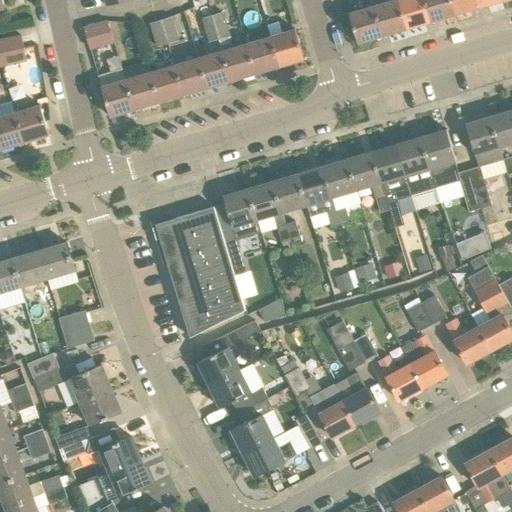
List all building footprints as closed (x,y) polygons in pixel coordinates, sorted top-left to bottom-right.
[(383,36),(407,29),(398,0),(393,0),(374,6),(383,36)] [(398,0),(407,29),(431,22),(424,0),(398,0)] [(424,0),(431,22),(456,14),(451,0),(424,0)] [(480,7),(477,0),(451,0),(456,14),(480,7)] [(358,43),(383,36),(374,6),(349,13),(358,43)] [(219,40),(230,37),(223,12),(212,15),(219,40)] [(161,19),(168,44),(180,40),(172,15),(161,19)] [(209,43),(219,40),(212,15),(202,18),(209,43)] [(158,47),(168,44),(161,19),(151,22),(158,47)] [(88,38),(111,30),(108,20),(85,27),(88,38)] [(280,67),(304,59),(296,29),(271,36),(280,67)] [(92,49),(115,41),(111,30),(88,38),(92,49)] [(0,53),(25,48),(22,35),(0,40),(0,53)] [(256,74),(280,67),(271,36),(247,44),(256,74)] [(256,74),(247,44),(222,50),(231,81),(256,74)] [(0,65),(27,60),(25,48),(0,53),(0,65)] [(231,81),(222,50),(198,57),(207,88),(231,81)] [(107,59),(111,72),(122,69),(122,68),(118,56),(107,59)] [(183,95),(207,88),(198,57),(174,65),(183,95)] [(159,102),(183,95),(174,65),(150,72),(159,102)] [(135,110),(159,102),(150,72),(126,79),(135,110)] [(111,117),(135,110),(126,79),(102,86),(111,117)] [(17,112),(26,142),(50,135),(41,105),(17,112)] [(501,148),(511,144),(511,109),(491,116),(501,148)] [(0,142),(2,149),(26,142),(17,112),(0,116),(0,142)] [(466,123),(479,166),(481,166),(504,159),(501,148),(491,116),(466,123)] [(447,129),(422,137),(437,187),(461,180),(459,172),(455,162),(457,161),(447,129)] [(412,195),(437,187),(422,137),(397,144),(412,195)] [(397,199),(412,195),(397,144),(373,151),(382,183),(386,197),(390,210),(396,227),(405,224),(397,199)] [(348,159),(358,190),(382,183),(373,151),(348,159)] [(324,166),(333,198),(358,190),(348,159),(324,166)] [(332,227),(341,224),(337,209),(333,198),(324,166),(298,173),(308,206),(311,217),(328,212),(332,227)] [(479,166),(470,169),(482,208),(483,208),(493,205),(485,178),(481,166),(479,166)] [(482,208),(470,169),(459,172),(461,180),(470,211),(482,208)] [(284,213),(308,206),(298,173),(274,181),(284,213)] [(249,188),(259,220),(284,213),(274,181),(249,188)] [(234,228),(222,231),(233,266),(244,263),(237,239),(262,232),(259,220),(249,188),(224,195),(234,228)] [(387,211),(390,210),(386,197),(377,200),(381,212),(384,211),(385,215),(388,214),(387,211)] [(233,266),(222,231),(215,207),(157,224),(190,337),(191,337),(246,310),(233,266)] [(349,222),(349,220),(345,207),(337,209),(341,224),(349,222)] [(287,224),(291,238),(300,236),(296,221),(286,223),(287,224)] [(283,241),(291,238),(287,224),(286,223),(277,226),(281,242),(283,241)] [(485,232),(473,237),(479,252),(491,247),(485,232)] [(255,248),(246,249),(246,251),(251,250),(255,281),(270,279),(265,237),(254,239),(255,248)] [(291,238),(283,241),(285,248),(294,246),(291,238)] [(78,280),(75,270),(67,242),(40,250),(48,278),(51,288),(78,280)] [(443,258),(453,256),(450,245),(438,248),(441,259),(443,258)] [(21,286),(48,278),(40,250),(13,258),(21,286)] [(416,259),(422,273),(434,268),(428,254),(416,259)] [(491,319),(478,326),(492,350),(511,339),(511,330),(504,315),(511,310),(511,308),(511,307),(499,284),(483,254),(470,261),(477,275),(469,279),(491,319)] [(0,292),(21,286),(13,258),(0,262),(0,292)] [(388,278),(404,273),(400,261),(384,266),(388,278)] [(377,277),(373,262),(356,267),(361,283),(377,279),(377,277)] [(354,286),(350,272),(349,272),(336,277),(342,292),(355,288),(354,286)] [(511,277),(499,284),(511,307),(511,277)] [(422,303),(434,324),(448,316),(436,295),(422,303)] [(434,324),(422,303),(419,298),(405,305),(420,332),(434,324)] [(64,333),(91,325),(86,310),(60,318),(64,333)] [(492,350),(478,326),(466,333),(458,318),(446,324),(467,364),(492,350)] [(210,386),(242,369),(230,346),(262,330),(256,319),(201,346),(207,358),(198,362),(210,386)] [(69,348),(95,340),(91,325),(64,333),(69,348)] [(276,327),(264,333),(271,345),(278,341),(280,334),(276,327)] [(366,361),(378,355),(367,334),(355,340),(366,361)] [(424,387),(448,374),(427,335),(403,348),(411,363),(424,387)] [(350,370),(366,361),(355,340),(339,349),(350,370)] [(7,363),(11,361),(12,356),(8,353),(3,355),(3,360),(7,363)] [(35,378),(61,367),(55,353),(29,363),(35,378)] [(424,387),(411,363),(398,370),(390,355),(379,361),(400,400),(424,387)] [(282,365),(281,366),(285,375),(299,368),(294,359),(291,360),(282,365)] [(102,364),(70,378),(80,402),(112,388),(102,364)] [(62,367),(61,367),(35,378),(40,391),(59,383),(68,380),(67,379),(62,367)] [(310,388),(300,367),(299,368),(285,375),(297,396),(298,396),(306,411),(315,406),(332,437),(357,424),(335,384),(310,397),(306,391),(310,388)] [(239,414),(268,398),(262,387),(254,392),(242,369),(210,386),(221,408),(234,402),(239,414)] [(381,411),(371,394),(359,371),(335,384),(357,424),(381,411)] [(12,401),(31,394),(27,383),(8,390),(12,401)] [(89,426),(104,420),(122,412),(112,388),(80,402),(89,426)] [(16,412),(35,405),(31,394),(12,401),(16,412)] [(239,414),(244,424),(264,414),(268,412),(274,409),(268,398),(239,414)] [(0,431),(11,427),(7,416),(3,404),(0,405),(0,431)] [(244,453),(276,437),(264,414),(244,424),(232,430),(244,453)] [(323,443),(313,425),(307,414),(296,420),(312,449),(323,443)] [(61,449),(92,438),(88,425),(56,437),(61,449)] [(0,457),(19,450),(11,427),(0,431),(0,457)] [(29,447),(48,440),(44,428),(25,435),(29,447)] [(110,474),(142,460),(132,436),(91,453),(100,475),(109,472),(110,474)] [(297,455),(290,441),(280,446),(276,437),(244,453),(255,476),(297,455)] [(511,437),(490,450),(503,475),(511,470),(511,437)] [(92,438),(61,449),(65,460),(96,448),(92,438)] [(33,458),(52,451),(48,440),(29,447),(33,458)] [(0,483),(28,473),(23,461),(19,450),(0,457),(0,483)] [(503,475),(490,450),(466,463),(477,485),(466,491),(476,509),(484,504),(499,496),(510,490),(508,485),(503,475)] [(120,497),(134,491),(152,484),(142,460),(110,474),(120,497)] [(36,497),(31,484),(28,473),(0,483),(0,490),(6,507),(36,497)] [(65,486),(60,474),(40,481),(45,493),(65,486)] [(461,511),(442,476),(418,489),(430,511),(461,511)] [(280,479),(273,482),(278,491),(284,488),(280,479)] [(48,504),(68,497),(65,486),(45,493),(48,504)] [(430,511),(418,489),(394,502),(399,511),(430,511)] [(41,511),(39,507),(36,497),(6,507),(7,511),(41,511)] [(383,511),(378,501),(367,507),(369,511),(383,511)] [(119,511),(122,510),(117,502),(114,503),(114,502),(98,511),(119,511)]
